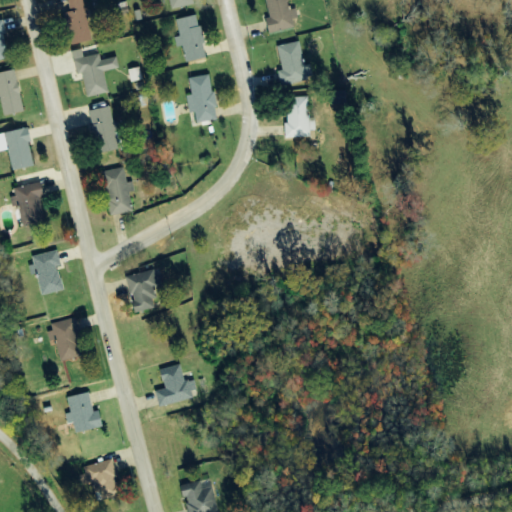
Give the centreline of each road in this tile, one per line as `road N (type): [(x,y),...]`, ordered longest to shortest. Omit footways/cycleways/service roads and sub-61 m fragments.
road 1 (residential): [(156,511),(28,0)]
road 2 (residential): [(92,269),(215,198),(244,155),(248,103),(225,0)]
